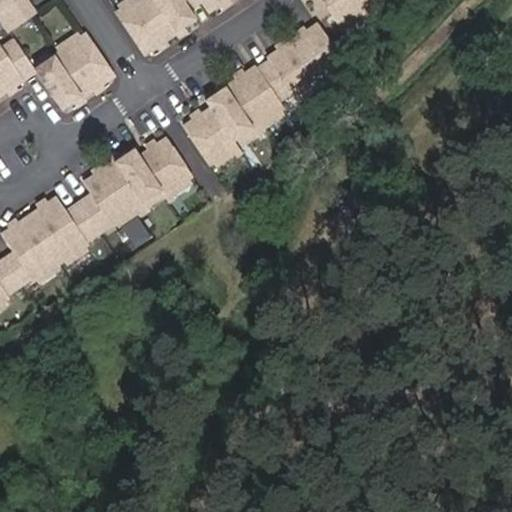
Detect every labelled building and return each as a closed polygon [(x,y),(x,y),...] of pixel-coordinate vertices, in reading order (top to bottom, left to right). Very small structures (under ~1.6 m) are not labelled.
[(0,0),(0,14),(1,16),(24,0),(0,0)] [(24,0),(1,16),(11,31),(36,14),(26,0),(24,0)] [(148,55),(178,34),(155,0),(140,0),(120,14),(148,55)] [(198,21),(191,11),(184,0),(155,0),(178,34),(198,21)] [(210,13),(229,0),(184,0),(191,11),(203,3),(210,13)] [(368,21),(373,18),(360,0),(321,0),(340,28),(363,14),(368,21)] [(373,7),(383,0),(360,0),(373,18),(377,15),(373,7)] [(319,97),(324,94),(328,91),(323,83),(347,67),(320,26),(302,38),(269,60),(271,63),(292,94),(297,101),(314,90),(319,97)] [(84,98),(115,78),(87,36),(57,57),(84,98)] [(57,57),(37,70),(17,40),(5,49),(0,41),(0,97),(38,72),(64,111),(84,98),(57,57)] [(285,109),(281,101),(292,94),(271,63),(259,70),(258,67),(228,88),(254,130),(262,124),(285,109)] [(228,88),(207,102),(212,110),(235,143),(254,130),(228,88)] [(243,155),(235,143),(212,110),(185,128),(210,166),(233,151),(237,159),(243,155)] [(254,130),(259,138),(267,132),(262,124),(254,130)] [(171,192),(194,176),(169,139),(141,157),(163,191),(170,203),(176,199),(171,192)] [(144,204),(163,191),(141,157),(136,150),(116,163),(144,204)] [(100,233),(136,209),(144,204),(116,163),(85,183),(93,195),(81,204),(100,233)] [(90,245),(88,241),(100,233),(81,204),(68,212),(60,199),(32,217),(62,264),(90,245)] [(140,217),(149,212),(144,204),(136,209),(140,217)] [(34,282),(62,264),(32,217),(4,236),(12,248),(0,255),(0,256),(21,287),(33,280),(34,282)] [(0,305),(10,299),(9,295),(21,287),(0,256),(0,305)]
